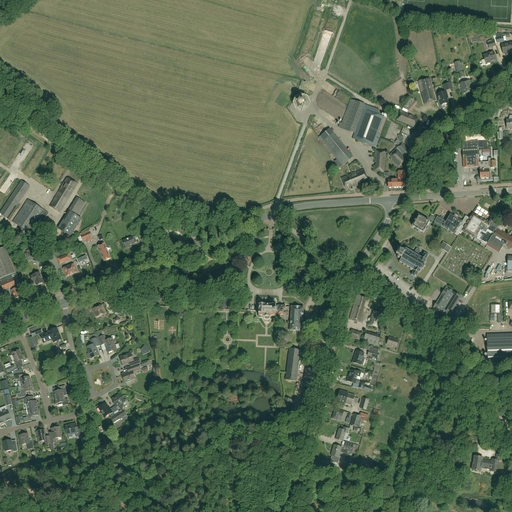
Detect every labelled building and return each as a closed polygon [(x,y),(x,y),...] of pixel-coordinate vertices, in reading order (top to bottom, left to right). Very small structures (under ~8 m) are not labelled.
[(322,70),(328,41),(322,39),(315,68),(322,70)] [(511,43),(501,45),(503,54),(511,51),(511,43)] [(486,64),(496,60),(493,52),(483,55),(486,64)] [(459,60),(454,62),(456,71),(462,70),(459,60)] [(430,78),(418,82),(424,105),(436,101),(430,78)] [(459,84),(462,95),(473,91),(470,80),(459,84)] [(439,100),(441,106),(448,104),(446,98),(447,98),(446,92),(436,95),(438,101),(439,100)] [(298,100),(296,104),(298,108),(302,109),(305,107),(307,104),(305,100),(301,99),(298,100)] [(364,105),(360,103),(350,100),(340,128),(354,133),(364,105)] [(415,101),(407,108),(411,111),(418,104),(415,101)] [(496,111),(495,111),(494,113),(492,117),(494,117),(495,117),(499,117),(501,111),(502,111),(501,109),(497,108),(496,111)] [(379,139),(376,138),(384,117),(363,110),(352,139),(373,146),(376,147),(379,139)] [(396,120),(414,127),(418,118),(399,111),(396,120)] [(322,128),(318,132),(322,137),(326,134),(322,128)] [(493,136),(492,132),(491,130),(487,132),(485,133),(487,139),(493,136)] [(330,135),(322,142),(342,166),(351,159),(330,135)] [(463,168),(478,167),(478,163),(477,148),(483,148),(483,156),(489,156),(491,155),(490,147),(487,148),(486,140),(478,141),(478,140),(462,141),(463,168)] [(410,156),(408,155),(411,153),(402,143),(389,156),(399,167),(410,156)] [(386,151),(375,151),(375,157),(376,157),(376,160),(375,160),(374,163),(377,163),(376,166),(374,166),(373,172),(384,173),(386,151)] [(478,163),(478,167),(479,167),(480,179),(489,178),(489,169),(490,169),(490,168),(495,168),(494,161),(492,161),(492,159),(488,159),(488,162),(478,163)] [(346,190),(368,181),(363,169),(341,178),(346,190)] [(60,212),(77,184),(67,178),(50,206),(60,212)] [(399,180),(398,180),(388,180),(388,188),(399,187),(399,186),(399,180)] [(16,206),(29,187),(21,181),(0,212),(0,213),(7,218),(15,206),(16,206)] [(13,222),(30,234),(45,212),(28,200),(13,222)] [(71,206),(68,211),(77,216),(80,211),(71,206)] [(450,214),(445,222),(442,227),(458,236),(459,233),(460,234),(462,231),(462,230),(469,219),(465,216),(462,221),(458,218),(458,217),(457,216),(456,215),(455,216),(454,216),(450,214)] [(511,246),(511,238),(501,231),(504,226),(500,223),(499,225),(491,220),(490,222),(489,221),(486,222),(485,223),(485,222),(472,214),(469,219),(462,230),(462,231),(475,239),(475,238),(486,245),(499,253),(502,247),(503,248),(505,246),(510,249),(511,246)] [(423,233),(429,222),(418,216),(412,226),(423,233)] [(445,222),(442,220),(443,218),(441,217),(440,219),(437,217),(433,224),(441,229),(442,227),(445,222)] [(145,230),(143,224),(137,226),(139,232),(138,233),(140,236),(147,233),(146,229),(145,230)] [(87,242),(93,240),(89,230),(78,234),(79,239),(81,238),(83,241),(86,240),(87,242)] [(130,245),(134,244),(132,238),(123,241),(126,249),(130,247),(130,245)] [(443,243),(439,248),(447,253),(451,248),(443,243)] [(98,247),(100,253),(104,261),(110,258),(107,250),(106,250),(105,248),(104,245),(98,247)] [(0,279),(0,280),(2,283),(13,279),(11,275),(16,273),(4,247),(0,249),(0,279)] [(400,250),(396,255),(398,256),(397,257),(397,258),(398,259),(400,258),(401,258),(399,262),(410,269),(410,270),(413,272),(411,275),(415,278),(418,273),(419,273),(421,271),(420,270),(423,269),(425,266),(424,264),(425,264),(426,262),(425,260),(428,256),(424,253),(424,254),(423,253),(421,256),(418,255),(420,251),(417,249),(414,253),(407,248),(404,249),(403,251),(400,250)] [(29,261),(35,258),(32,250),(26,253),(29,261)] [(60,264),(71,260),(69,254),(57,258),(60,264)] [(66,277),(77,272),(73,264),(62,268),(66,277)] [(472,284),(472,283),(475,279),(464,272),(461,277),(472,284)] [(35,274),(30,277),(32,283),(35,281),(37,286),(43,283),(39,273),(35,274)] [(13,279),(2,283),(0,284),(3,291),(12,287),(13,290),(11,290),(15,299),(21,296),(20,294),(21,293),(19,287),(18,288),(17,285),(16,286),(13,279)] [(450,314),(460,297),(446,288),(444,291),(441,294),(442,294),(437,303),(436,303),(433,308),(432,311),(446,320),(450,314)] [(362,324),(369,299),(357,295),(349,320),(362,324)] [(270,303),(270,305),(259,305),(259,317),(264,317),(264,319),(265,320),(269,320),(270,319),(270,317),(277,318),(277,315),(285,316),(286,306),(276,306),(276,305),(276,303),(274,301),(272,301),(270,303)] [(93,310),(96,316),(105,312),(102,306),(93,310)] [(303,331),(304,307),(290,307),(289,331),(303,331)] [(373,311),(369,325),(377,327),(381,313),(373,311)] [(39,326),(30,330),(33,337),(42,333),(40,328),(39,326)] [(57,341),(61,339),(59,335),(60,334),(57,328),(52,330),(57,341)] [(54,343),(57,341),(52,330),(49,331),(49,332),(40,336),(43,342),(52,338),(54,343)] [(377,346),(378,342),(381,343),(382,339),(380,338),(380,337),(366,332),(363,342),(377,346)] [(511,334),(487,335),(487,361),(511,360),(511,334)] [(105,335),(98,338),(101,346),(105,345),(108,353),(116,350),(112,339),(106,341),(105,335)] [(100,346),(97,338),(90,340),(92,345),(87,347),(91,359),(99,356),(96,348),(100,346)] [(399,340),(389,338),(387,345),(397,348),(399,340)] [(30,343),(33,350),(38,348),(35,340),(30,343)] [(150,358),(154,354),(149,348),(145,351),(150,358)] [(285,380),(296,382),(300,350),(289,349),(285,380)] [(16,362),(14,363),(16,366),(22,364),(21,360),(23,359),(19,350),(12,353),(16,362)] [(353,363),(360,365),(362,365),(364,359),(362,358),(364,353),(356,351),(353,363)] [(130,367),(140,364),(138,359),(133,360),(131,353),(120,357),(123,366),(129,363),(130,367)] [(140,364),(130,367),(127,369),(128,372),(121,375),(124,383),(135,379),(133,372),(140,369),(139,364),(140,364)] [(312,389),(314,370),(306,369),(304,388),(312,389)] [(29,377),(23,378),(22,370),(14,372),(16,380),(18,380),(18,382),(20,381),(21,386),(31,383),(31,381),(30,381),(29,377)] [(359,378),(359,377),(362,378),(364,374),(360,373),(361,372),(355,371),(354,372),(350,371),(347,382),(357,385),(359,380),(360,378),(359,378)] [(21,386),(22,391),(20,391),(20,393),(17,394),(18,398),(25,397),(25,393),(32,391),(31,388),(32,388),(31,383),(21,386)] [(362,389),(365,390),(370,392),(371,388),(366,386),(364,385),(364,384),(360,383),(358,387),(362,389)] [(55,398),(64,396),(63,392),(66,392),(65,386),(59,387),(59,391),(54,392),(55,398)] [(311,391),(303,390),(302,400),(309,401),(311,391)] [(345,404),(352,405),(355,396),(348,394),(348,393),(340,391),(337,402),(345,404)] [(123,405),(122,403),(125,402),(120,394),(112,400),(116,407),(118,406),(120,410),(123,408),(123,405)] [(65,400),(64,396),(55,398),(56,404),(62,403),(63,406),(69,405),(67,399),(65,400)] [(25,403),(27,410),(38,408),(36,401),(33,402),(32,397),(24,399),(25,403)] [(285,398),(280,416),(286,417),(291,400),(285,398)] [(366,410),(368,400),(363,398),(360,408),(366,410)] [(112,413),(106,403),(98,408),(104,418),(112,413)] [(38,408),(27,410),(28,415),(26,415),(27,418),(23,418),(24,423),(32,421),(31,417),(39,415),(38,412),(38,408)] [(340,421),(344,411),(335,409),(332,419),(340,421)] [(8,410),(1,413),(5,422),(12,419),(8,410)] [(116,415),(120,421),(127,417),(123,411),(116,415)] [(358,428),(360,420),(366,422),(368,415),(360,413),(359,416),(353,414),(350,426),(358,428)] [(111,418),(115,424),(120,421),(116,415),(111,418)] [(69,425),(65,426),(67,435),(75,433),(76,437),(82,436),(80,427),(76,427),(76,424),(69,425)] [(51,429),(52,431),(48,432),(49,436),(51,444),(56,443),(55,439),(61,437),(60,433),(59,427),(51,429)] [(343,427),(343,430),(339,429),(336,439),(343,442),(345,433),(347,434),(349,429),(343,427)] [(50,444),(51,444),(49,436),(46,437),(44,430),(37,432),(38,438),(38,442),(44,441),(45,445),(50,444)] [(28,434),(19,435),(21,445),(27,444),(28,450),(34,449),(32,441),(29,442),(28,434)] [(18,451),(17,445),(13,446),(12,445),(11,440),(3,442),(5,451),(13,450),(13,452),(18,451)] [(347,452),(351,453),(355,455),(358,446),(354,445),(354,444),(345,442),(342,449),(341,449),(342,448),(334,445),(331,456),(332,456),(330,462),(338,464),(339,458),(338,458),(340,452),(347,454),(347,452)] [(474,456),(472,470),(480,472),(481,466),(490,468),(490,471),(496,472),(499,459),(501,460),(502,456),(501,456),(501,453),(497,452),(496,455),(495,461),(491,460),(491,462),(482,460),(482,458),(474,456)]
